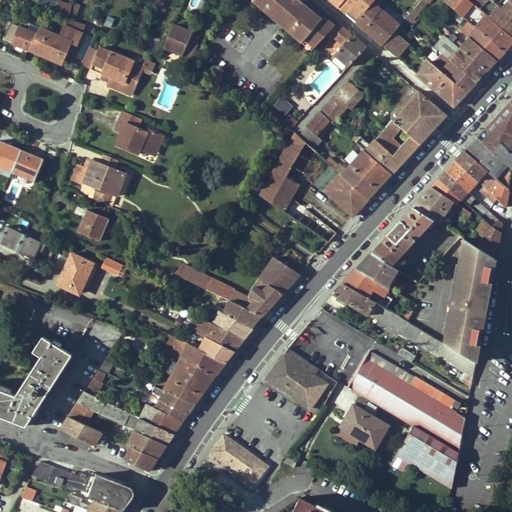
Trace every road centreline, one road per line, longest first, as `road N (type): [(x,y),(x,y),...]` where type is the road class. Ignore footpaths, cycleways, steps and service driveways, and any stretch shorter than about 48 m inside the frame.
road 1 (secondary): [(227,392),(297,298),(460,120)]
road 2 (residential): [(325,0),(460,120)]
road 3 (residential): [(490,344),(466,500)]
road 4 (residential): [(24,68),(7,115),(59,136),(75,87)]
road 5 (residential): [(27,440),(160,486)]
road 6 (residential): [(27,440),(100,331)]
